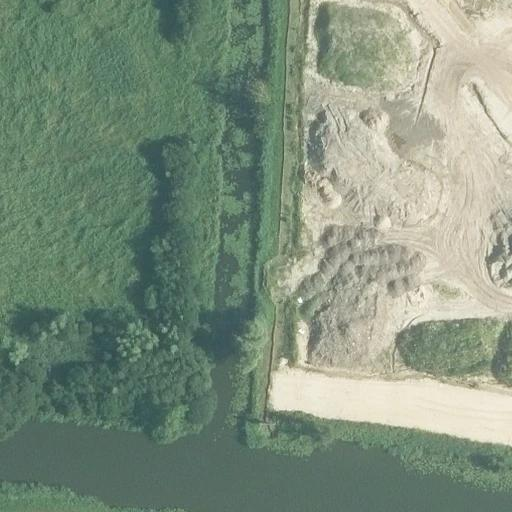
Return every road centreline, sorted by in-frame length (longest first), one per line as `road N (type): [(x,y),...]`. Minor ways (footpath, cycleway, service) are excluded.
road 1 (residential): [(346,299),(356,0)]
road 2 (residential): [(511,314),(346,299)]
